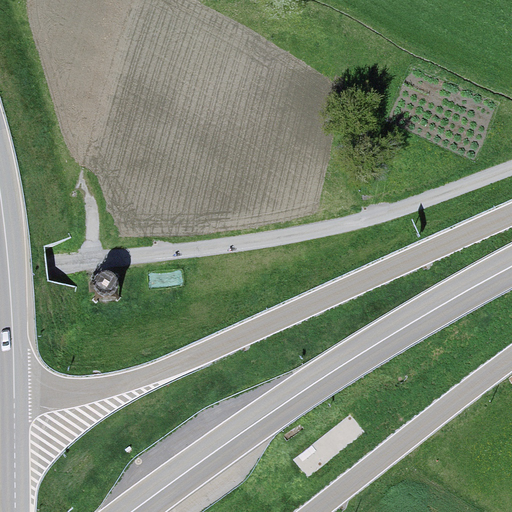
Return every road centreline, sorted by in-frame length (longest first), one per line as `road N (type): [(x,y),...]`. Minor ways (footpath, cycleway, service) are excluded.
road 1 (primary): [(511,212),(144,377),(13,398)]
road 2 (unclassified): [(0,271),(305,232),(391,211),(511,166)]
road 3 (trunk): [(132,511),(372,346),(511,266)]
road 4 (primary): [(313,511),(511,356)]
road 5 (unclassified): [(13,398),(0,200)]
